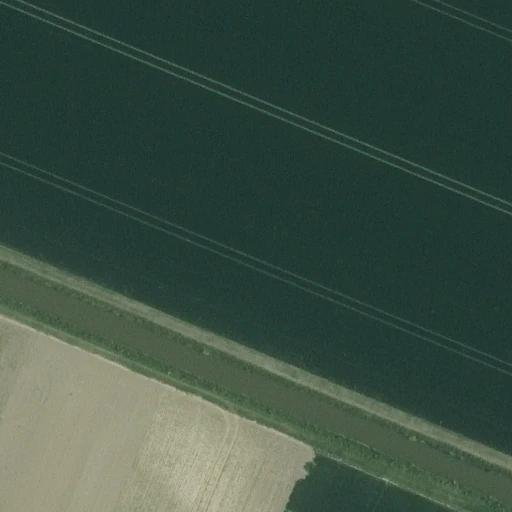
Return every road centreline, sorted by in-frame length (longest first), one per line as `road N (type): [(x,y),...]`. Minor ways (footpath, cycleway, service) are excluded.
road 1 (track): [(511,467),(0,255)]
road 2 (track): [(0,309),(489,511)]
